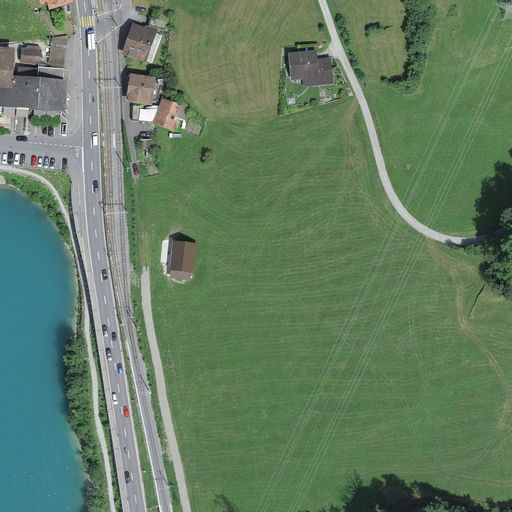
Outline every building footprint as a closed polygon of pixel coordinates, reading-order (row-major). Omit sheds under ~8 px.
[(132,24),(122,54),(147,63),(158,30),(147,26),(146,29),(132,24)] [(37,49),(22,48),(21,62),(37,63),(37,49)] [(0,87),(1,87),(0,99),(0,106),(60,110),(62,78),(10,75),(11,50),(0,49),(0,87)] [(304,76),(305,83),(332,81),(330,59),(317,60),(316,51),(291,53),(293,77),(304,76)] [(130,74),(126,101),(151,105),(155,78),(130,74)] [(162,98),(152,124),(174,132),(179,119),(186,121),(191,109),(162,98)] [(151,141),(142,141),(142,149),(151,149),(151,141)] [(175,241),(173,271),(193,272),(196,242),(175,241)]
